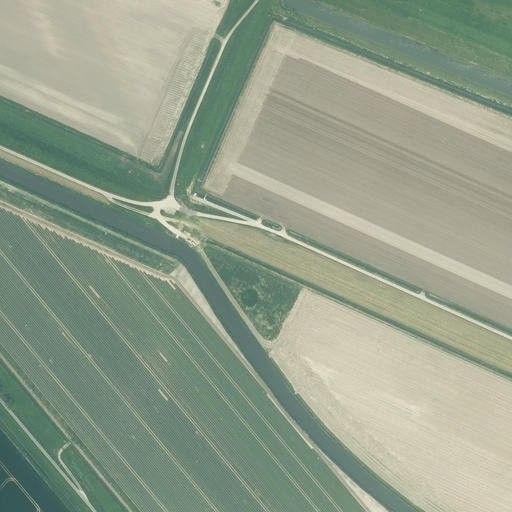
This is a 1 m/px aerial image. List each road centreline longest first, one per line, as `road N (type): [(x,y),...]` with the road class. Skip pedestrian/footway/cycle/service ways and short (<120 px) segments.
road 1 (track): [(511,369),(104,192)]
road 2 (track): [(511,338),(257,224),(169,203)]
road 3 (track): [(169,203),(215,64),(257,0)]
road 4 (track): [(268,351),(193,242),(161,221),(156,203)]
road 5 (track): [(0,147),(132,202),(169,203)]
road 6 (unclassified): [(95,511),(0,401)]
road 7 (track): [(390,0),(511,48)]
